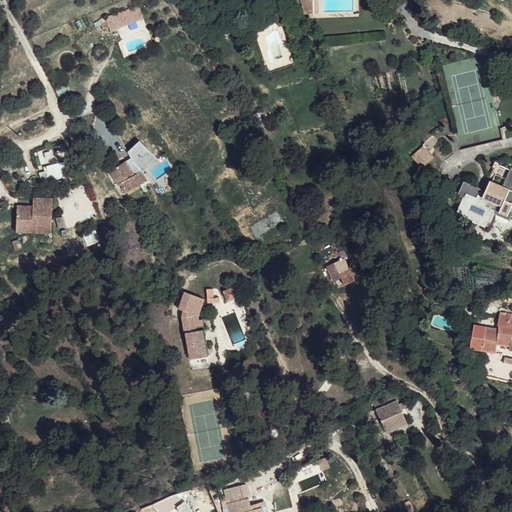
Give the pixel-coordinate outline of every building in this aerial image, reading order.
[(302,0),(303,14),(309,14),(314,14),(318,13),(317,0),(302,0)] [(132,8),(135,17),(142,14),(139,5),(132,8)] [(115,12),(105,16),(110,31),(137,21),(136,19),(135,17),(132,8),(116,14),(115,12)] [(285,9),(275,13),(279,26),(290,22),(288,18),(292,16),(290,11),(286,12),(285,9)] [(424,145),(411,156),(422,167),(434,156),(424,145)] [(125,161),(123,158),(107,168),(109,171),(125,161)] [(109,171),(118,186),(120,184),(126,193),(147,181),(141,171),(134,175),(125,161),(109,171)] [(65,163),(44,167),(45,172),(40,174),(42,183),(59,179),(60,186),(64,185),(62,178),(68,176),(65,163)] [(153,175),(148,168),(142,172),(147,179),(153,175)] [(463,196),(455,213),(487,228),(494,213),(509,219),(511,214),(511,168),(503,186),(490,181),(483,197),(478,194),(480,189),(464,181),(458,194),(463,196)] [(33,206),(17,206),(17,233),(52,233),(52,206),(33,206)] [(63,217),(56,219),(58,228),(66,226),(63,217)] [(343,259),(326,266),(330,274),(337,271),(341,278),(345,286),(354,281),(343,259)] [(337,271),(330,274),(334,281),(341,278),(337,271)] [(233,286),(223,291),(227,301),(238,297),(233,286)] [(212,288),(206,289),(207,302),(219,302),(219,297),(213,297),(212,288)] [(203,299),(184,292),(178,308),(183,311),(182,316),(183,322),(198,320),(197,315),(203,299)] [(198,320),(183,322),(189,358),(208,355),(201,319),(198,320)] [(483,341),(481,349),(477,372),(511,380),(511,319),(508,319),(506,326),(498,325),(498,329),(485,327),(483,341)] [(373,403),(376,409),(397,400),(394,394),(373,403)] [(397,400),(376,409),(386,433),(407,424),(397,400)] [(377,433),(372,435),(377,446),(382,443),(377,433)] [(248,498),(227,503),(229,511),(266,511),(265,506),(260,503),(255,504),(256,508),(251,509),(250,506),(248,498)] [(408,500),(402,503),(407,511),(410,511),(414,510),(408,500)]
